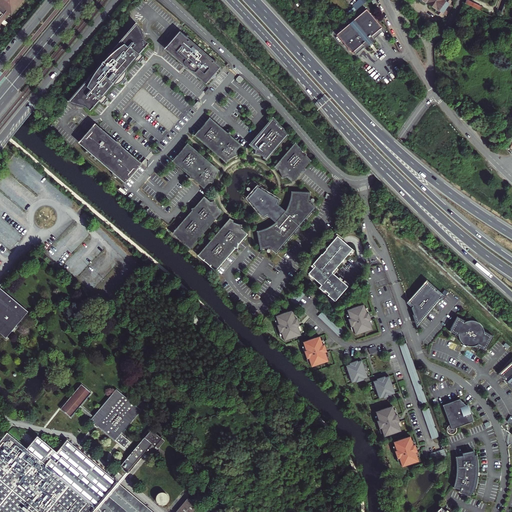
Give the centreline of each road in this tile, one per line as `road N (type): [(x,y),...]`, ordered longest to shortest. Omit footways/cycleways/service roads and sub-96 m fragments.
road 1 (unclassified): [(390,267),(422,359),(468,386),(497,426),(505,469),(495,511)]
road 2 (trunk): [(316,92),(389,179),(511,295)]
road 3 (trunk): [(316,92),(393,174),(511,272)]
road 4 (unclassified): [(361,180),(335,171),(169,0)]
road 5 (trunk): [(511,260),(424,189),(325,80)]
road 6 (trunk): [(511,234),(397,151),(325,80)]
road 7 (tertiary): [(0,138),(114,0)]
road 8 (primary): [(0,106),(87,0)]
road 9 (trunk): [(231,0),(316,92)]
